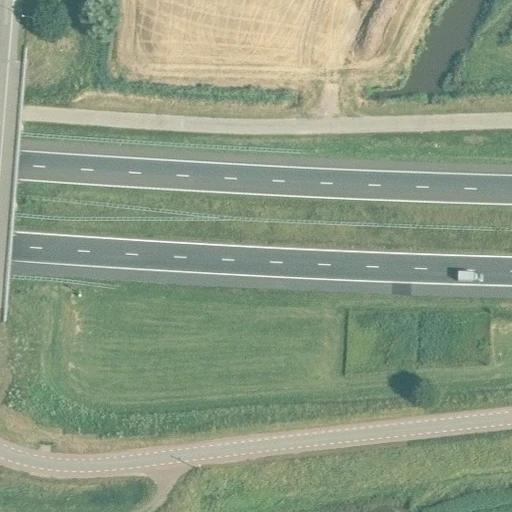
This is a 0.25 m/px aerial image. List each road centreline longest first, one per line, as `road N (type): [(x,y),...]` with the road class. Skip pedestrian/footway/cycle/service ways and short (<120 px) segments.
road 1 (motorway): [(0,243),(511,270)]
road 2 (motorway): [(511,189),(0,163)]
road 3 (unclassified): [(40,112),(283,127),(511,121)]
road 4 (unclassified): [(511,422),(169,461)]
road 5 (unclassified): [(169,461),(69,468),(0,455)]
